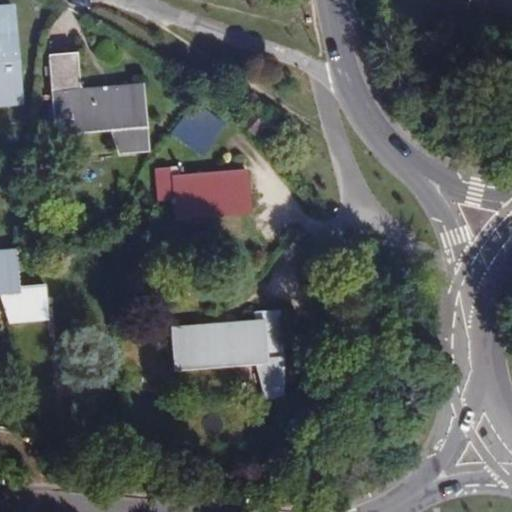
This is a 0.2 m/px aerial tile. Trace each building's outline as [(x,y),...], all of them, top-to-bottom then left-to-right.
[(0,58),(18,57),(14,18),(13,19),(12,7),(0,7),(0,58)] [(54,134),(108,129),(116,155),(140,153),(141,86),(79,91),(76,53),(46,56),(54,134)] [(225,124),(195,103),(172,135),(202,156),(225,124)] [(249,113),(240,123),(255,136),(263,127),(249,113)] [(172,197),(174,216),(251,210),(247,171),(182,176),(181,166),(153,169),(156,199),(172,197)] [(45,286),(17,289),(14,251),(0,251),(0,302),(6,322),(47,319),(45,286)] [(170,331),(173,368),(254,362),(264,400),(283,400),(283,353),(280,311),(253,314),(253,319),(256,318),(256,323),(170,331)]
